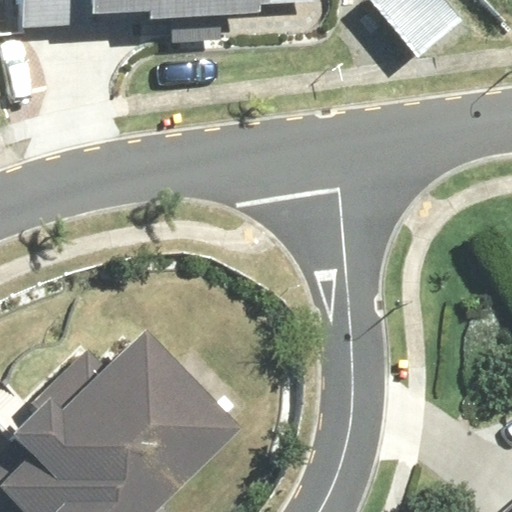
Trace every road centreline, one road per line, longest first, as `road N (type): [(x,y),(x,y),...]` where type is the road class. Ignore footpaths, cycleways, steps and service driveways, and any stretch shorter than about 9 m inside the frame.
road 1 (residential): [(321,511),(347,467),(358,404),(332,145)]
road 2 (residential): [(0,213),(182,167),(332,145)]
road 3 (residential): [(332,145),(511,121)]
